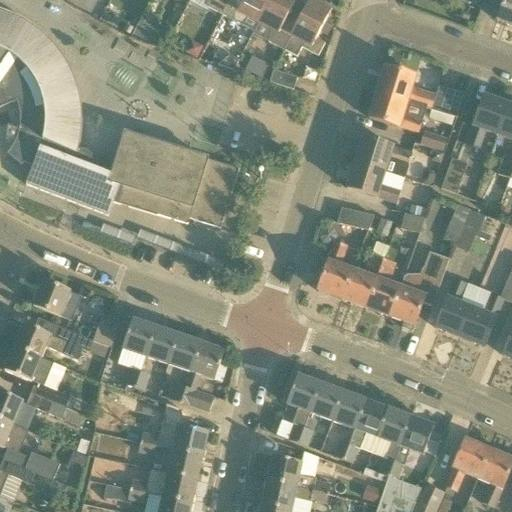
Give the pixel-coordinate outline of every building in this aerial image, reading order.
[(68,0),(69,0),(72,2),(83,8),(87,0),(68,0)] [(207,0),(207,8),(222,17),(231,0),(207,0)] [(231,0),(222,17),(254,33),(259,24),(271,0),(231,0)] [(268,43),(284,52),(302,17),(291,11),(297,0),(296,0),(271,0),(259,24),(269,29),(268,43)] [(511,0),(504,0),(497,22),(511,27),(511,0)] [(302,17),(284,52),(297,59),(302,49),(318,58),(325,45),(316,41),(320,33),(328,37),(332,28),(325,24),(330,14),(322,10),(324,7),(313,1),(312,4),(310,3),(302,17)] [(0,10),(0,109),(16,103),(18,106),(18,110),(19,113),(20,117),(20,122),(20,126),(19,130),(18,133),(17,137),(16,140),(15,144),(13,147),(11,150),(9,153),(7,156),(21,167),(23,164),(33,168),(25,187),(108,218),(113,204),(157,217),(187,226),(189,221),(220,231),(239,171),(124,135),(114,168),(79,150),(79,146),(81,138),(82,130),(82,126),(82,118),(82,110),(81,106),(80,98),(79,94),(78,90),(77,87),(75,83),(72,75),(71,72),(69,68),(67,64),(65,61),(63,58),(58,51),(56,48),(50,42),(47,39),(44,36),(38,31),(35,28),(28,24),(25,22),(18,18),(14,16),(7,13),(0,10)] [(133,36),(147,44),(154,29),(141,22),(133,36)] [(191,43),(185,54),(197,60),(203,49),(191,43)] [(392,53),(388,66),(399,69),(403,56),(392,53)] [(229,58),(218,67),(233,72),(238,62),(229,58)] [(267,83),(274,70),(265,65),(258,78),(267,83)] [(385,69),(377,95),(406,104),(408,105),(426,110),(457,119),(459,114),(465,95),(464,95),(463,94),(448,89),(439,87),(435,97),(413,90),(416,79),(385,69)] [(273,72),(269,84),(293,92),(297,80),(273,72)] [(377,95),(369,120),(398,130),(418,136),(422,126),(404,120),(408,105),(406,104),(377,95)] [(473,128),(465,146),(472,149),(474,149),(478,151),(484,132),(498,137),(508,107),(484,98),(475,121),(473,128)] [(498,137),(511,142),(511,108),(508,107),(498,137)] [(419,146),(443,154),(447,140),(423,132),(419,146)] [(392,150),(363,139),(355,165),(384,175),(404,182),(412,156),(392,150)] [(434,152),(430,162),(440,165),(443,156),(434,152)] [(509,181),(511,172),(511,158),(504,156),(497,177),(509,181)] [(456,196),(466,166),(452,161),(441,191),(456,196)] [(355,165),(347,190),(376,201),(376,200),(396,207),(400,195),(380,188),(384,175),(355,165)] [(424,174),(421,182),(423,186),(428,188),(432,185),(435,177),(433,174),(429,172),(424,174)] [(411,207),(408,216),(413,217),(421,219),(423,210),(411,207)] [(456,247),(469,212),(457,208),(443,241),(456,247)] [(373,218),(342,210),(337,226),(368,232),(373,218)] [(484,219),(469,212),(456,247),(454,249),(468,255),(475,238),(488,243),(492,236),(479,231),(484,219)] [(420,235),(425,220),(421,219),(413,217),(408,216),(404,216),(401,231),(420,235)] [(380,220),(375,235),(387,238),(392,224),(380,220)] [(317,293),(341,301),(352,272),(340,267),(347,248),(335,244),(317,293)] [(405,278),(400,289),(390,319),(414,328),(422,306),(431,309),(448,262),(429,254),(422,270),(420,275),(419,277),(406,277),(405,278)] [(352,272),(341,301),(366,310),(382,261),(371,257),(364,276),(352,272)] [(366,310),(390,319),(400,289),(389,285),(396,266),(382,261),(366,310)] [(460,339),(479,291),(455,281),(435,330),(460,339)] [(71,323),(74,318),(81,299),(70,294),(43,283),(33,307),(60,318),(71,323)] [(473,307),(460,339),(467,342),(484,349),(504,301),(492,297),(490,296),(484,312),(473,307)] [(94,343),(108,349),(112,350),(119,328),(101,321),(94,343)] [(122,351),(146,359),(155,330),(132,322),(122,351)] [(17,343),(14,349),(41,361),(41,360),(46,349),(60,355),(66,344),(83,351),(104,359),(108,349),(94,343),(59,329),(55,339),(51,337),(45,334),(35,331),(24,326),(17,343)] [(146,359),(169,367),(179,338),(155,330),(146,359)] [(511,335),(503,357),(511,360),(511,335)] [(179,338),(169,367),(192,374),(202,346),(179,338)] [(202,346),(192,374),(187,389),(181,405),(190,409),(209,414),(214,399),(197,394),(202,378),(215,382),(221,364),(225,353),(202,346)] [(53,366),(41,361),(14,349),(5,373),(35,386),(31,395),(66,410),(70,400),(44,389),(53,366)] [(135,390),(141,373),(131,370),(125,387),(126,387),(134,389),(135,390)] [(151,376),(141,373),(135,390),(145,393),(151,376)] [(290,442),(298,445),(304,430),(309,415),(320,386),(297,378),(287,406),(298,411),(292,426),(295,427),(290,442)] [(172,402),(181,405),(187,389),(177,386),(172,402)] [(343,395),(320,386),(309,415),(332,423),(343,395)] [(126,387),(125,393),(132,395),(134,389),(126,387)] [(0,393),(0,420),(13,426),(13,427),(14,428),(24,405),(23,404),(23,403),(0,393)] [(31,395),(26,406),(36,410),(61,420),(80,429),(85,418),(66,410),(31,395)] [(332,423),(355,432),(365,403),(343,395),(332,423)] [(377,440),(388,411),(365,403),(355,432),(349,446),(344,462),(353,465),(358,451),(360,451),(366,436),(377,440)] [(388,411),(377,440),(390,445),(385,461),(379,475),(389,479),(397,456),(411,420),(388,411)] [(376,511),(412,511),(416,505),(401,499),(402,485),(403,484),(397,482),(410,452),(423,457),(433,428),(411,420),(387,485),(386,485),(376,511)] [(27,433),(13,427),(0,421),(0,449),(7,452),(3,461),(25,471),(30,460),(19,455),(28,433),(27,433)] [(129,442),(141,445),(156,448),(173,452),(203,458),(208,434),(178,428),(175,441),(144,435),(143,434),(131,432),(129,442)] [(314,434),(304,430),(298,445),(308,449),(314,434)] [(81,441),(77,454),(85,456),(89,444),(81,441)] [(465,476),(477,481),(490,452),(465,442),(445,488),(457,494),(465,476)] [(344,462),(349,446),(339,443),(334,458),(344,462)] [(156,448),(141,445),(139,454),(153,458),(156,448)] [(167,475),(197,482),(203,458),(173,452),(167,475)] [(511,461),(490,452),(477,481),(489,486),(481,504),(494,510),(511,468),(511,461)] [(307,492),(328,496),(331,486),(315,483),(315,481),(299,477),(302,465),(272,458),(267,483),(307,492)] [(0,497),(9,477),(22,483),(34,488),(38,477),(25,471),(3,461),(0,468),(0,497)] [(148,495),(162,498),(192,505),(197,482),(167,475),(149,471),(146,485),(133,482),(131,491),(147,495),(148,495)] [(262,506),(289,511),(291,511),(294,500),(310,504),(326,506),(328,496),(267,483),(262,506)] [(445,496),(425,487),(414,511),(447,511),(451,504),(443,500),(445,496)] [(104,499),(114,501),(117,490),(114,489),(106,488),(104,499)] [(378,505),(382,493),(366,488),(362,500),(378,505)] [(144,505),(147,495),(131,491),(128,502),(144,505)] [(148,495),(144,511),(190,511),(192,505),(162,498),(148,495)]
